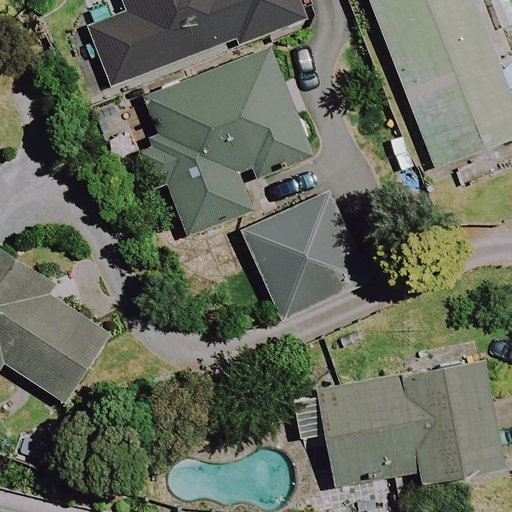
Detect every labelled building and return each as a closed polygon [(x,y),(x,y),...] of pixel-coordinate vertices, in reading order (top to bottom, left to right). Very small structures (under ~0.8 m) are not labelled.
[(122,0),(128,15),(88,29),(109,90),(302,23),(294,0),(122,0)] [(511,146),(511,99),(477,0),(364,0),(426,176),(511,146)] [(308,161),(271,55),(118,108),(147,191),(166,184),(184,237),(251,214),(241,185),(308,161)] [(367,287),(327,195),(239,233),(279,325),(367,287)] [(65,407),(110,336),(47,296),(54,285),(0,250),(0,369),(2,366),(65,407)] [(495,472),(478,364),(290,393),(297,442),(321,438),(328,487),(416,473),(418,484),(495,472)]
